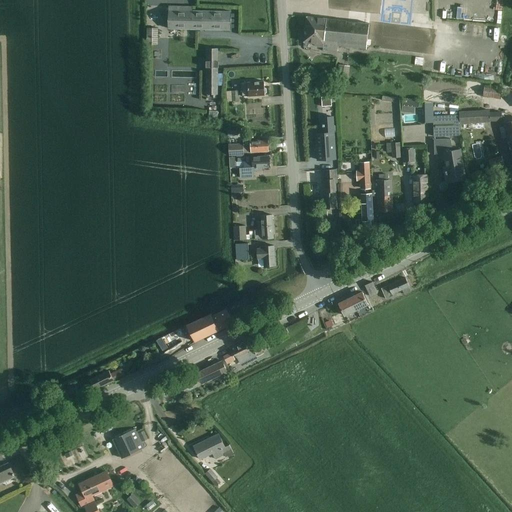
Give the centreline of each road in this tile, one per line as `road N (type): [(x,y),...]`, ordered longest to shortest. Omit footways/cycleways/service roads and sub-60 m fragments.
road 1 (secondary): [(0,452),(321,294)]
road 2 (unclassified): [(311,276),(297,245),(281,0)]
road 3 (residential): [(511,180),(311,276)]
road 4 (secondary): [(321,294),(511,200)]
